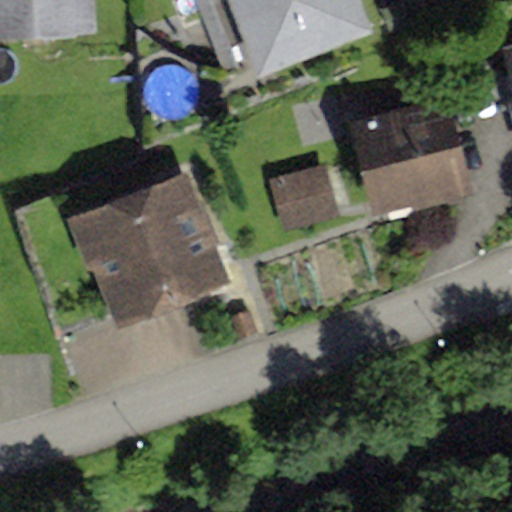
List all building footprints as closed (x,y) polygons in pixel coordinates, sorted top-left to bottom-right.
[(0,0),(0,47),(115,43),(113,0),(0,0)] [(366,0),(217,0),(243,79),(378,35),(366,0)] [(463,105),(360,131),(382,215),(484,189),(463,105)] [(311,173),(275,182),(286,225),(322,215),(311,173)] [(199,193),(87,235),(125,336),(237,294),(199,193)]
